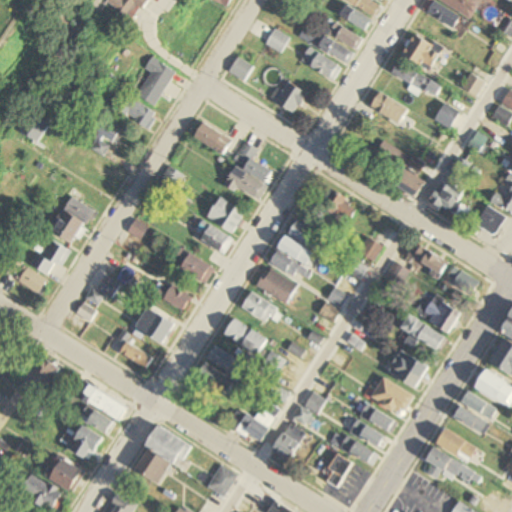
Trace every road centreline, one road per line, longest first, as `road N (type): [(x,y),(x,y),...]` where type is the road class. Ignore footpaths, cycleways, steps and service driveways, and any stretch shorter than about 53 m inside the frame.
road 1 (residential): [(404,0),(84,511)]
road 2 (residential): [(55,336),(254,0)]
road 3 (residential): [(325,511),(0,303)]
road 4 (residential): [(511,282),(204,86)]
road 5 (secondary): [(364,511),(511,277)]
road 6 (residential): [(0,129),(98,0)]
